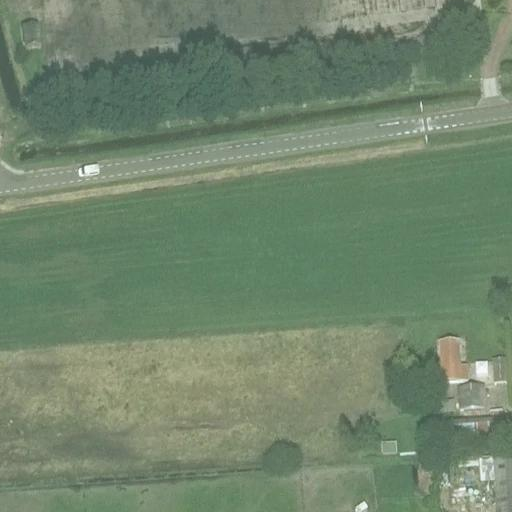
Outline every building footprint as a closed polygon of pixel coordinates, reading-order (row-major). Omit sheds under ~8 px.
[(25,48),(38,46),(36,29),(23,31),(25,48)] [(441,384),(468,383),(467,368),(460,368),(459,343),(439,344),(441,384)] [(493,386),(507,385),(505,361),(492,362),(493,386)] [(458,412),(486,410),(484,388),(457,390),(458,412)] [(422,415),(441,413),(454,413),(453,403),(440,404),(440,400),(434,401),(433,389),(419,390),(420,406),(421,406),(422,415)] [(511,419),(472,423),(472,424),(474,451),(511,447),(511,419)] [(448,452),(474,451),(472,424),(447,426),(448,452)] [(511,511),(511,459),(493,461),(495,487),(497,511),(511,511)]
